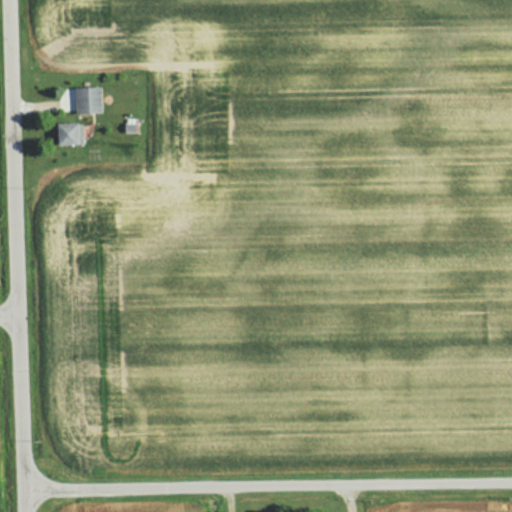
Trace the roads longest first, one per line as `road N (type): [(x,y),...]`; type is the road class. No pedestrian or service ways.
road 1 (tertiary): [(19,511),(4,0)]
road 2 (residential): [(19,484),(511,479)]
